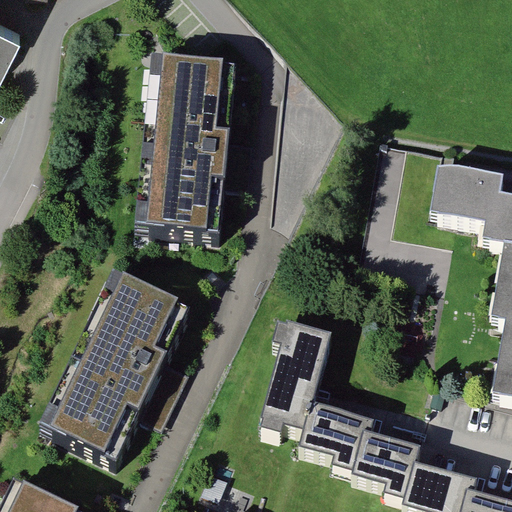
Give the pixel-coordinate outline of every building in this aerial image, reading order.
[(0,78),(21,38),(0,27),(0,78)] [(231,148),(239,78),(157,69),(137,247),(225,257),(232,195),(250,197),(255,150),(231,148)] [(505,190),(439,178),(430,222),(487,233),(484,249),(504,252),(491,323),(505,326),(489,410),(511,414),(511,207),(502,206),(505,190)] [(189,324),(121,289),(42,443),(116,481),(141,432),(164,437),(189,387),(164,374),(189,324)] [(492,511),(471,506),(474,493),(413,476),(417,460),(369,446),(372,434),(311,417),(331,346),(277,331),(270,356),(277,358),(253,442),(280,449),(283,439),(300,444),(296,459),(355,476),(351,488),(408,504),(405,511),(492,511)] [(222,508),(230,485),(212,479),(204,501),(222,508)] [(47,511),(18,498),(11,511),(47,511)]
